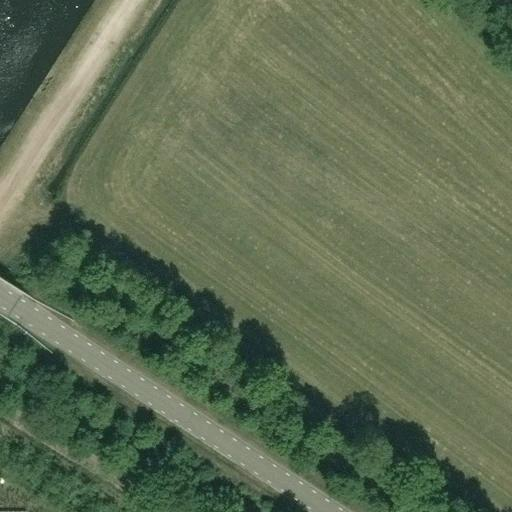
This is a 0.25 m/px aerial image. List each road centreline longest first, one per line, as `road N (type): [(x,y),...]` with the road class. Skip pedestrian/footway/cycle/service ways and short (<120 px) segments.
road 1 (tertiary): [(329,511),(0,295)]
road 2 (track): [(132,0),(0,203)]
